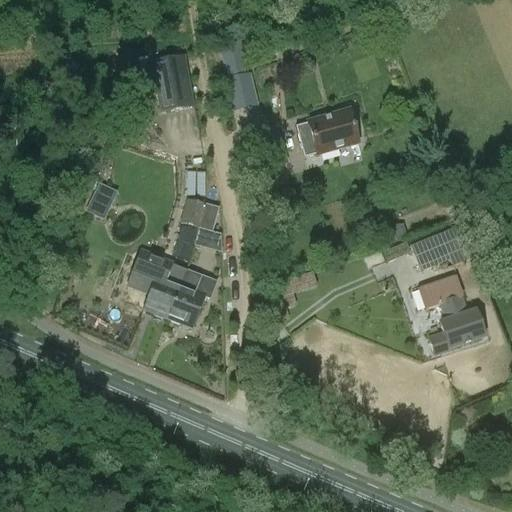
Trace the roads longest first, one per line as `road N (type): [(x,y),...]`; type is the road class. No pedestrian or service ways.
road 1 (primary): [(394,511),(0,342)]
road 2 (track): [(235,415),(243,393),(245,295),(190,0)]
